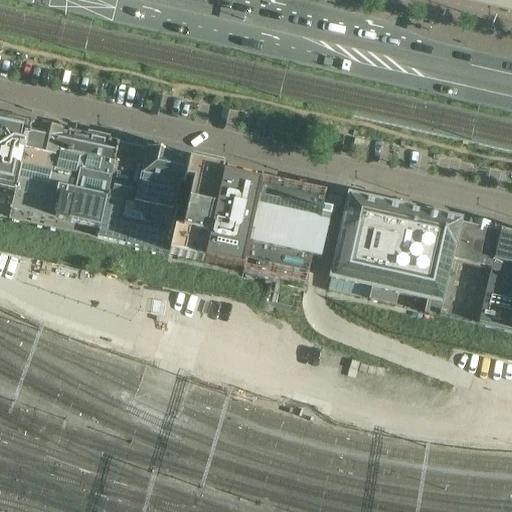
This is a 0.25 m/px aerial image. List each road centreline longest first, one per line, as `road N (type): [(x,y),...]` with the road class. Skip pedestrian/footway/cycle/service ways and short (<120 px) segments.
road 1 (unclassified): [(0,91),(511,207)]
road 2 (primary): [(79,0),(511,106)]
road 3 (primary): [(511,68),(234,0)]
